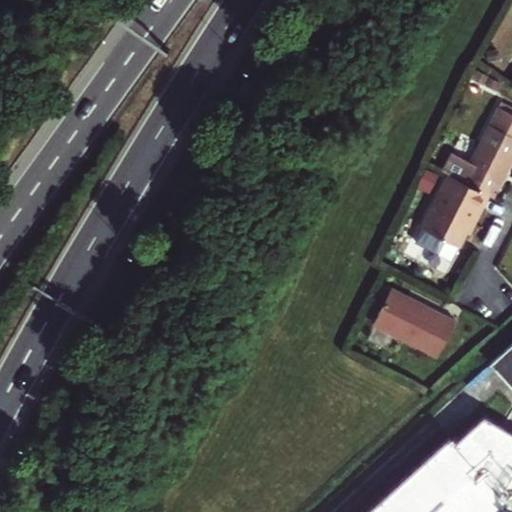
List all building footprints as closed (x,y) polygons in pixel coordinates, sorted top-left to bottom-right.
[(511,114),(500,109),(464,181),(492,195),(496,197),(511,164),(511,114)] [(464,181),(452,175),(426,229),(463,247),(476,221),(478,223),(492,195),(464,181)] [(457,321),(393,289),(375,323),(439,356),(457,321)] [(511,344),(490,364),(511,387),(511,344)] [(511,511),(511,436),(479,417),(449,445),(445,441),(365,511),(497,511),(499,511),(501,511),(511,511)]
